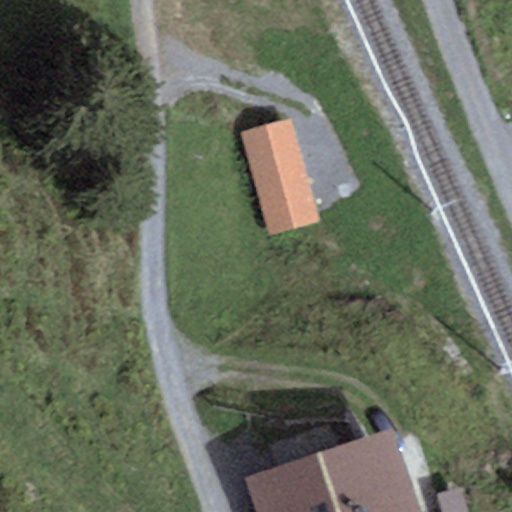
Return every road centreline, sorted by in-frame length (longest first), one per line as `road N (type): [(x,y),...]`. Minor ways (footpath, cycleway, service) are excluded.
road 1 (track): [(134,0),(156,120),(152,290),(178,409),(216,511)]
road 2 (track): [(441,0),(511,182)]
